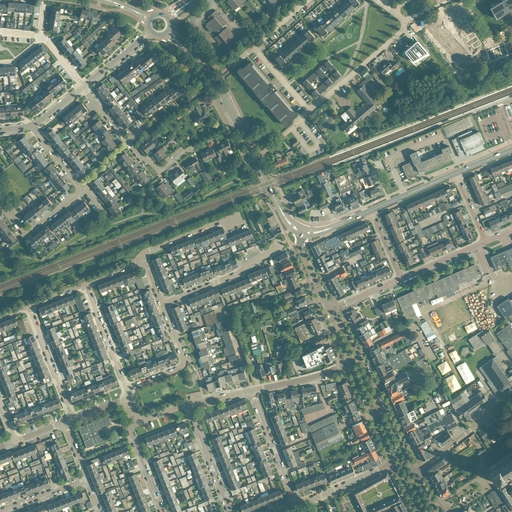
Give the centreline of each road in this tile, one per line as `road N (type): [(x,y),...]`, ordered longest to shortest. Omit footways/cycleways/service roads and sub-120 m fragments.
road 1 (tertiary): [(302,232),(286,220),(214,81),(166,33)]
road 2 (unclassified): [(414,471),(357,353)]
road 3 (residential): [(162,304),(278,246)]
road 4 (residential): [(310,111),(403,21)]
road 5 (residential): [(126,389),(183,364),(162,304)]
road 6 (residential): [(251,391),(295,505)]
road 7 (residential): [(414,471),(511,397)]
road 8 (residential): [(73,419),(28,306)]
